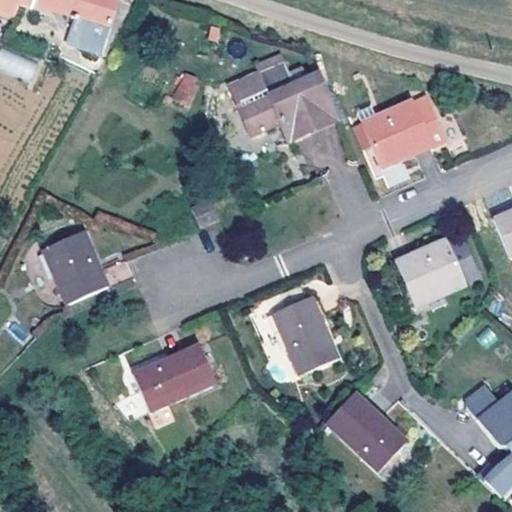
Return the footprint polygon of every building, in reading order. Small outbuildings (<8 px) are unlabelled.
[(35,0),(11,0),(10,3),(32,10),(34,5),(35,0)] [(82,22),(110,31),(120,0),(35,0),(34,5),(82,22)] [(105,45),(110,31),(82,22),(77,35),(105,45)] [(1,47),(0,49),(0,69),(30,83),(39,64),(1,47)] [(335,118),(317,76),(301,83),(297,75),(289,77),(283,66),(230,88),(251,136),(276,125),(285,146),(307,137),(305,131),(335,118)] [(175,103),(190,110),(201,89),(185,80),(175,103)] [(437,91),(411,102),(429,144),(431,149),(444,143),(443,142),(436,123),(449,118),(437,91)] [(400,162),(398,157),(429,144),(411,102),(360,124),(379,171),(400,162)] [(338,124),(335,118),(305,131),(307,137),(338,124)] [(456,137),(449,118),(436,123),(443,142),(456,137)] [(429,144),(398,157),(400,162),(431,149),(429,144)] [(198,231),(217,223),(209,202),(190,210),(198,231)] [(511,210),(492,219),(508,258),(511,256),(511,210)] [(81,234),(41,252),(65,308),(105,289),(81,234)] [(461,239),(446,245),(457,271),(472,265),(461,239)] [(411,303),(441,290),(444,295),(464,286),(462,281),(457,271),(446,245),(444,241),(393,263),(411,303)] [(472,265),(457,271),(462,281),(476,275),(472,265)] [(295,287),(264,300),(298,378),(336,361),(310,299),(302,302),(295,287)] [(444,295),(441,290),(411,303),(413,309),(444,295)] [(198,346),(131,375),(147,412),(214,385),(198,346)] [(476,423),(497,406),(483,389),(465,403),(465,409),(476,423)] [(497,406),(476,423),(498,449),(504,450),(507,448),(511,455),(511,457),(511,458),(511,395),(511,394),(497,406)] [(405,444),(352,395),(323,425),(376,474),(405,444)] [(511,480),(511,458),(490,465),(505,483),(511,480)] [(505,483),(490,465),(484,480),(501,495),(505,483)]
